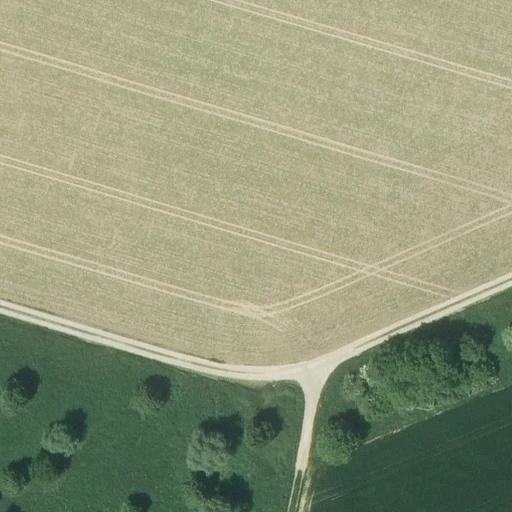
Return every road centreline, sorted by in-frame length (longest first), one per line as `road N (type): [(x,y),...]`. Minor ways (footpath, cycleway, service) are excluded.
road 1 (track): [(0,306),(221,371),(280,376),(307,367)]
road 2 (track): [(511,279),(307,367)]
road 3 (track): [(307,367),(313,394),(290,511)]
